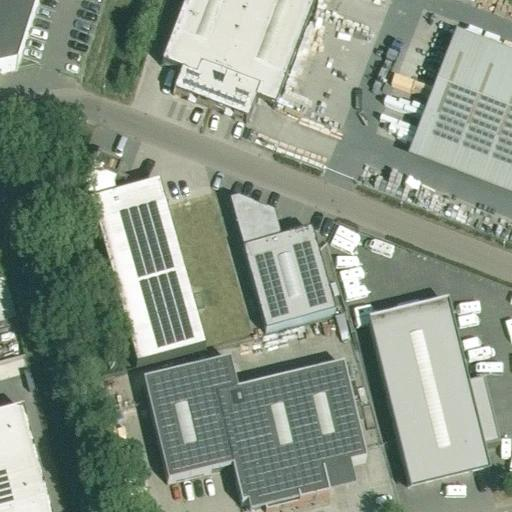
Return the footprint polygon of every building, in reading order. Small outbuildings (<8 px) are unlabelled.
[(0,0),(0,75),(16,72),(18,64),(39,0),(0,0)] [(208,111),(250,0),(186,0),(160,69),(179,76),(171,97),(208,111)] [(250,0),(208,111),(245,126),(252,104),(272,112),(314,0),(250,0)] [(511,59),(454,37),(415,138),(511,175),(511,59)] [(291,91),(287,102),(304,109),(309,97),(291,91)] [(93,170),(84,191),(89,207),(135,372),(204,353),(158,188),(125,197),(123,190),(127,180),(118,176),(122,165),(98,156),(93,170)] [(317,257),(310,234),(280,243),(272,218),(237,203),(228,206),(242,254),(241,254),(264,337),(334,317),(317,257)] [(482,452),(499,448),(483,384),(466,388),(447,310),(368,329),(396,446),(407,491),(487,471),(482,452)] [(236,395),(229,365),(142,386),(167,487),(231,471),(241,509),(248,507),(249,511),(252,511),(264,509),(264,511),(278,511),(329,500),(323,475),(366,465),(363,455),(343,369),(236,395)] [(0,511),(48,511),(22,414),(0,419),(0,511)]
